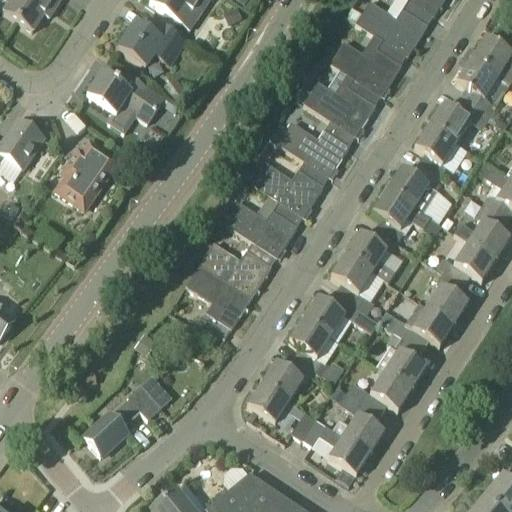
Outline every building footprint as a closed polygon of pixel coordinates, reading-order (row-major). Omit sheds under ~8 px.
[(62,0),(14,0),(3,18),(31,37),(43,19),(48,23),(62,0)] [(212,0),(153,0),(149,8),(179,28),(187,15),(197,22),(212,0)] [(230,0),(244,9),(249,0),(230,0)] [(399,0),(401,1),(400,3),(407,7),(432,23),(446,0),(399,0)] [(432,23),(407,7),(395,25),(369,8),(355,29),(373,40),(373,41),(381,46),(407,63),(432,23)] [(236,12),(223,18),(228,28),(240,22),(236,12)] [(185,46),(156,27),(149,39),(134,29),(117,54),(145,73),(153,60),(168,71),(185,46)] [(500,42),(511,49),(511,33),(508,31),(500,42)] [(497,85),(497,84),(504,74),(511,64),(511,49),(500,42),(494,52),(484,45),(469,67),(497,85)] [(407,63),(381,46),(369,63),(343,47),(329,69),(347,80),(346,81),(352,85),(381,103),(407,63)] [(508,92),(503,88),(497,84),(497,85),(469,67),(455,89),(465,97),(459,106),(488,125),(492,118),(494,114),(508,92)] [(120,91),(101,78),(86,101),(114,120),(120,111),(146,129),(160,109),(163,105),(127,80),(120,91)] [(174,82),(160,91),(173,109),(186,100),(174,82)] [(381,103),(352,85),(341,102),(317,87),(303,109),(330,126),(329,127),(354,143),(381,103)] [(488,125),(459,106),(452,116),(442,109),(427,132),(456,150),(469,129),(481,136),(488,125)] [(22,174),(43,143),(17,125),(1,148),(0,147),(0,178),(12,187),(21,174),(22,174)] [(318,145),(291,127),(287,134),(277,150),(304,167),(303,168),(328,184),(354,143),(329,127),(318,145)] [(279,128),(269,144),(277,150),(287,134),(279,128)] [(439,185),(446,174),(442,171),(456,150),(427,132),(413,154),(425,161),(418,171),(439,185)] [(116,167),(89,148),(82,159),(78,156),(62,179),(66,182),(56,197),(83,216),(116,167)] [(257,162),(243,185),(251,190),(265,167),(257,162)] [(268,202),(302,224),(328,184),(303,168),(292,185),(265,167),(251,190),(268,201),(268,202)] [(439,185),(418,171),(410,181),(400,174),(386,196),(422,219),(436,199),(432,196),(439,185)] [(511,217),(511,186),(509,185),(490,172),(483,183),(502,196),(495,206),(488,201),(481,211),(506,228),(511,218),(511,217)] [(422,234),(429,224),(422,219),(386,196),(371,218),(382,225),(375,235),(397,249),(404,239),(399,236),(407,224),(422,234)] [(302,224),(268,202),(257,220),(239,208),(225,230),(252,247),(251,248),(276,265),(302,224)] [(509,245),(499,238),(506,228),(481,211),(473,223),(481,228),(474,239),(460,230),(454,240),(467,249),(495,267),(509,245)] [(429,224),(422,234),(433,241),(440,231),(436,229),(429,224)] [(397,249),(375,235),(369,245),(358,239),(344,261),(371,278),(387,288),(393,278),(378,268),(385,257),(390,260),(397,249)] [(202,245),(189,266),(198,272),(212,251),(202,245)] [(240,265),(213,248),(212,251),(198,272),(250,305),(276,265),(251,248),(240,265)] [(480,289),(495,267),(467,249),(453,270),(450,267),(442,278),(463,292),(470,282),(480,289)] [(333,300),(366,321),(374,309),(358,299),(371,278),(344,261),(330,283),(340,289),(333,300)] [(224,345),(250,305),(198,272),(185,293),(211,310),(199,329),(224,345)] [(453,332),(467,309),(457,302),(463,292),(442,278),(435,289),(439,292),(425,313),(453,332)] [(366,321),(333,300),(327,310),(316,303),(302,325),(330,343),(343,322),(371,340),(378,329),(366,321)] [(424,314),(418,310),(405,330),(385,318),(379,328),(394,338),(393,338),(422,357),(428,347),(439,353),(453,332),(425,313),(424,314)] [(0,344),(13,327),(0,317),(0,344)] [(313,378),(320,366),(316,364),(330,343),(302,325),(288,347),(298,354),(292,364),(313,378)] [(411,396),(425,374),(415,367),(422,357),(393,338),(386,349),(397,356),(383,377),(411,396)] [(313,378),(292,364),(285,374),(275,368),(260,390),(288,408),(302,386),(305,389),(313,378)] [(397,418),(411,396),(383,377),(370,399),(366,396),(365,398),(352,389),(346,399),(380,421),(386,411),(397,418)] [(85,390),(95,387),(93,379),(83,381),(85,390)] [(301,446),(314,425),(288,408),(260,390),(246,412),(274,430),(284,415),(300,425),(290,439),(301,446)] [(147,426),(160,414),(152,405),(141,391),(126,404),(128,405),(111,421),(109,419),(83,444),(100,462),(126,438),(121,432),(138,417),(147,426)] [(373,432),(380,421),(346,399),(339,409),(338,410),(355,421),(348,432),(338,425),(331,436),(369,461),(384,438),(373,432)] [(369,461),(331,436),(314,425),(301,446),(312,453),(319,442),(335,453),(327,465),(355,483),(369,461)] [(296,511),(265,491),(248,480),(228,497),(209,511),(296,511)] [(511,511),(511,481),(508,486),(503,482),(502,481),(483,503),(493,511),(511,511)] [(186,511),(174,497),(155,511),(186,511)] [(493,511),(483,503),(475,511),(493,511)]
